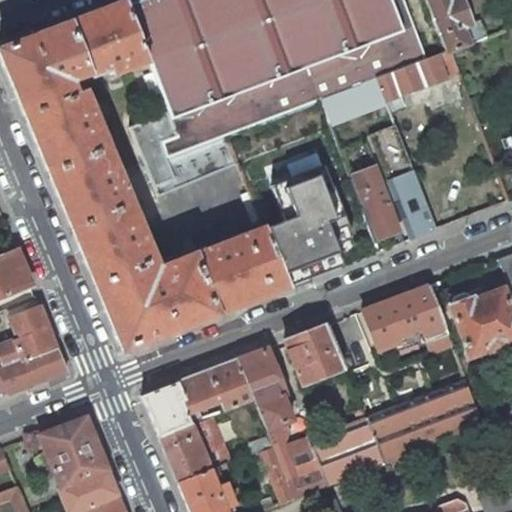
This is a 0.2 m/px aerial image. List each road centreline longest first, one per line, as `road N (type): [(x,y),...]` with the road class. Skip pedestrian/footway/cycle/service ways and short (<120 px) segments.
road 1 (residential): [(511,233),(104,384)]
road 2 (residential): [(104,384),(0,128)]
road 3 (residential): [(155,511),(104,384)]
